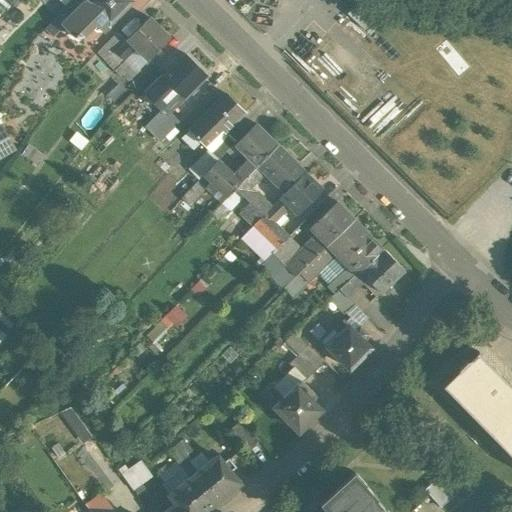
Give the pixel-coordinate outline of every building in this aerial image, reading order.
[(84,0),(76,0),(58,18),(65,25),(73,18),(83,28),(97,13),(86,2),(84,0)] [(130,0),(88,0),(86,2),(97,13),(109,25),(133,2),(130,0)] [(149,18),(127,40),(135,49),(147,61),(169,39),(149,18)] [(127,40),(115,51),(124,60),(135,49),(127,40)] [(186,54),(164,76),(171,84),(176,90),(171,95),(179,103),(207,76),(186,54)] [(164,76),(146,93),(154,101),(171,84),(164,76)] [(154,101),(146,93),(140,99),(148,107),(154,101)] [(225,94),(205,115),(208,117),(192,133),(206,146),(221,131),(224,134),(244,113),(225,94)] [(168,116),(154,101),(148,107),(141,113),(164,136),(179,122),(171,113),(168,116)] [(232,177),(216,161),(208,169),(203,174),(211,182),(226,196),(227,197),(234,189),(256,166),(257,167),(277,146),(256,126),(237,147),(238,148),(234,152),(238,156),(243,152),(249,158),(232,177)] [(305,173),(277,146),(257,167),(264,174),(284,194),(305,173)] [(219,158),(210,150),(200,161),(208,169),(216,161),(219,158)] [(256,166),(234,189),(243,198),(251,189),(258,182),(258,181),(264,174),(257,167),(256,166)] [(270,208),(264,214),(275,224),(287,212),(284,208),(289,203),(300,214),(323,191),(305,173),(284,194),(270,208)] [(226,196),(211,182),(206,187),(222,203),(226,196)] [(270,208),(251,189),(243,198),(250,204),(241,213),(253,225),(264,214),(270,208)] [(304,251),(287,269),(296,278),(312,262),(328,246),(330,245),(354,220),(337,202),(310,229),(318,237),(304,251)] [(275,224),(264,214),(253,225),(278,249),(289,238),(275,224)] [(382,250),(354,220),(330,245),(328,246),(338,255),(356,275),(360,271),(382,250)] [(278,249),(273,255),(287,269),(304,251),(290,237),(289,238),(278,249)] [(328,246),(312,262),(321,271),(338,255),(328,246)] [(382,250),(360,271),(367,279),(367,280),(380,293),(402,271),(382,250)] [(296,278),(289,284),(292,287),(303,277),(308,283),(321,271),(312,262),(296,278)] [(356,275),(338,291),(346,299),(367,279),(360,271),(356,275)] [(358,329),(352,323),(349,327),(343,322),(335,330),(341,335),(328,348),(349,369),(370,348),(361,339),(366,335),(359,328),(358,329)] [(323,362),(293,334),(282,345),(297,358),(289,366),(293,370),(305,381),(323,362)] [(273,361),(265,354),(257,361),(264,369),(273,361)] [(511,412),(511,388),(477,354),(468,363),(467,362),(457,371),(459,372),(443,388),(490,435),(511,412)] [(293,370),(273,390),(283,401),(302,382),(303,383),(305,381),(293,370)] [(283,401),(275,408),(297,433),(320,410),(312,402),(317,397),(303,383),(302,382),(283,401)] [(273,390),(272,389),(264,396),(275,408),(283,401),(273,390)] [(511,412),(490,435),(511,458),(511,412)] [(239,421),(228,431),(246,452),(257,442),(239,421)] [(183,441),(167,453),(175,463),(181,470),(189,480),(192,477),(197,473),(193,464),(187,456),(192,452),(183,441)] [(197,473),(192,477),(214,504),(239,482),(219,456),(197,473)] [(144,460),(122,469),(130,488),(152,480),(144,460)] [(175,463),(160,475),(166,482),(181,470),(175,463)] [(376,499),(354,474),(321,504),(328,511),(386,511),(375,500),(376,499)] [(189,480),(171,496),(176,504),(165,511),(204,511),(214,504),(192,477),(189,480)] [(451,498),(436,480),(425,490),(440,507),(451,498)]
